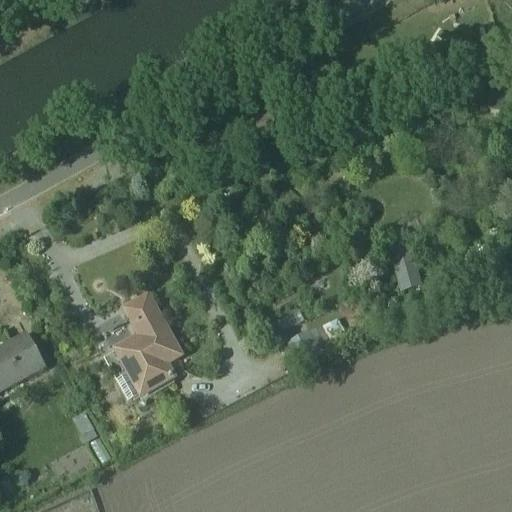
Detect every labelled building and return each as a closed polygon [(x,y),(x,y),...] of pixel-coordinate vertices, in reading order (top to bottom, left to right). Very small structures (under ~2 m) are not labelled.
[(412,247),(392,252),(403,294),(422,290),(412,247)] [(135,338),(111,351),(138,403),(170,386),(162,370),(183,359),(150,298),(121,313),(135,338)] [(118,319),(99,329),(109,346),(127,336),(118,319)] [(303,375),(334,359),(319,329),(288,346),(303,375)] [(26,339),(0,352),(0,395),(43,373),(26,339)]
